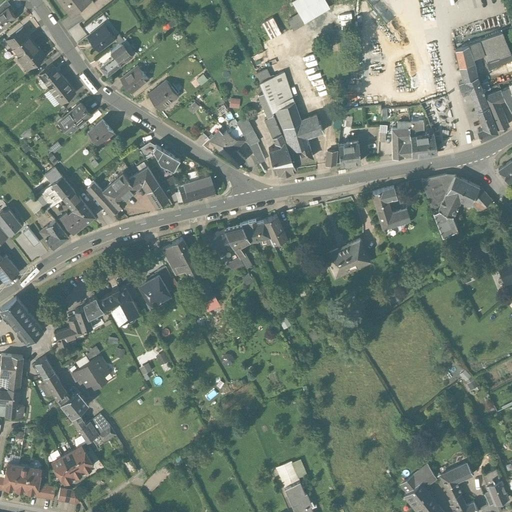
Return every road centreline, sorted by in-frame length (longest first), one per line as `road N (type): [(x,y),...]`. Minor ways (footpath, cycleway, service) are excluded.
road 1 (tertiary): [(262,196),(97,88),(32,0)]
road 2 (secondary): [(262,196),(472,157)]
road 3 (residential): [(107,236),(111,269),(44,341),(84,393)]
road 4 (secondary): [(107,236),(262,196)]
road 5 (secondary): [(0,297),(107,236)]
